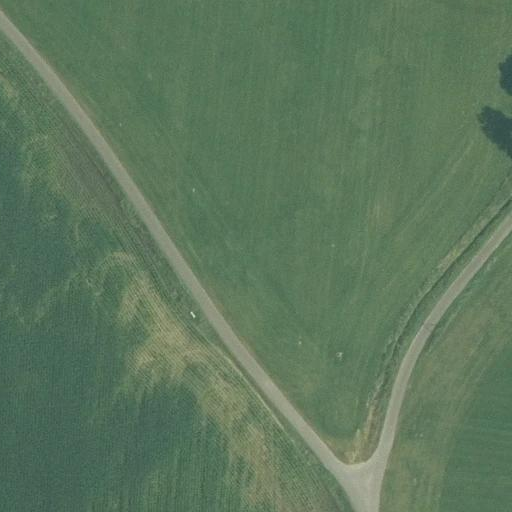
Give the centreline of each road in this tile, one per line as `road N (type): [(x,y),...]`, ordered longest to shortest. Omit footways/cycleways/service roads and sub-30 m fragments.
road 1 (unclassified): [(0,10),(109,147),(208,296),(361,495),(365,511)]
road 2 (unclassified): [(371,511),(395,410),(423,344),(511,223)]
